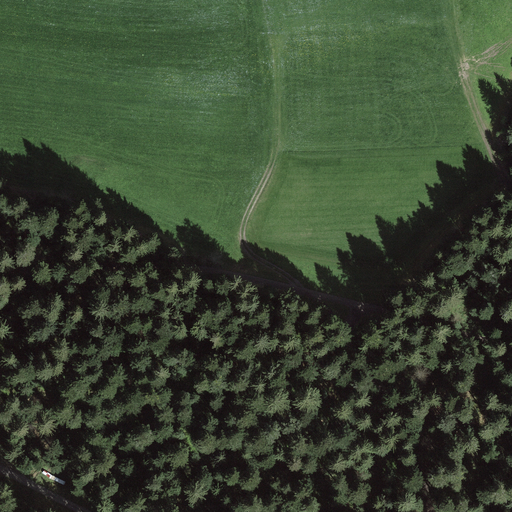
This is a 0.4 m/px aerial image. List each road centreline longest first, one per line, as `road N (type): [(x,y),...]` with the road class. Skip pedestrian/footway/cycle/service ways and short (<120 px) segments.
road 1 (track): [(0,269),(195,266),(511,348)]
road 2 (track): [(430,511),(415,438),(351,340),(355,303)]
